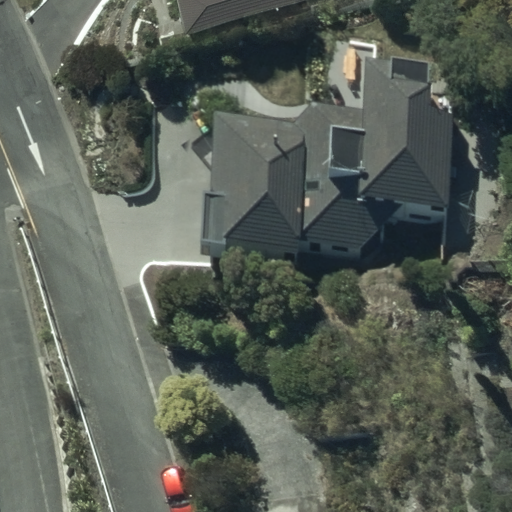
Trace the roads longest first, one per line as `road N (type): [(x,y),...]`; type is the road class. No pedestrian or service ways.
road 1 (residential): [(0,98),(56,194),(153,511)]
road 2 (residential): [(30,511),(28,462),(0,328)]
